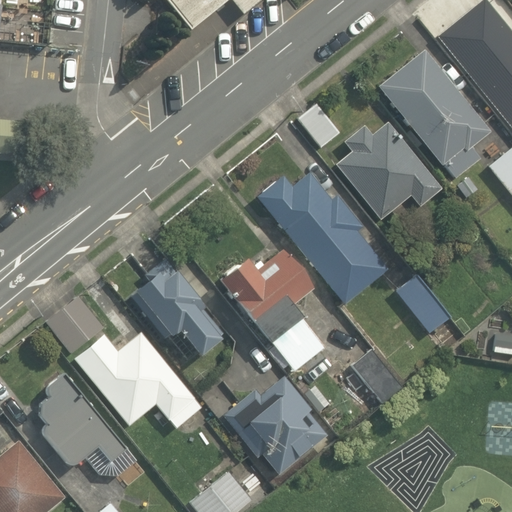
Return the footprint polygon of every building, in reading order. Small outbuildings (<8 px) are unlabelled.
[(168,0),(192,30),(227,3),(243,22),(270,0),(168,0)] [(511,34),(484,0),(480,0),(435,36),(511,131),(511,34)] [(415,53),(376,89),(457,178),(473,163),(463,152),(485,131),(415,53)] [(319,103),(296,118),(316,150),(340,136),(319,103)] [(0,156),(31,159),(33,123),(0,120),(0,156)] [(372,140),(359,124),(341,139),(352,153),(335,167),(378,220),(393,208),(402,220),(438,192),(387,128),(372,140)] [(511,143),(484,164),(511,200),(511,143)] [(301,159),(254,198),(342,305),(389,267),(301,159)] [(239,258),(213,280),(291,372),(323,345),(288,303),(309,285),(276,246),(249,269),(239,258)] [(165,259),(125,295),(163,337),(170,331),(197,362),(223,338),(193,305),(200,299),(165,259)] [(414,276),(393,293),(428,335),(449,318),(414,276)] [(71,354),(98,331),(74,302),(47,324),(71,354)] [(98,331),(71,354),(129,426),(153,406),(171,428),(196,408),(133,330),(111,348),(98,331)] [(134,458),(58,365),(32,386),(45,401),(34,410),(47,426),(40,431),(70,468),(82,458),(103,484),(134,458)] [(219,415),(250,458),(259,451),(275,474),(327,436),(279,371),(219,415)] [(0,511),(41,511),(62,495),(14,436),(0,448),(0,511)] [(192,511),(235,511),(266,486),(252,470),(237,483),(225,468),(185,503),(192,511)] [(115,511),(104,499),(90,511),(115,511)]
